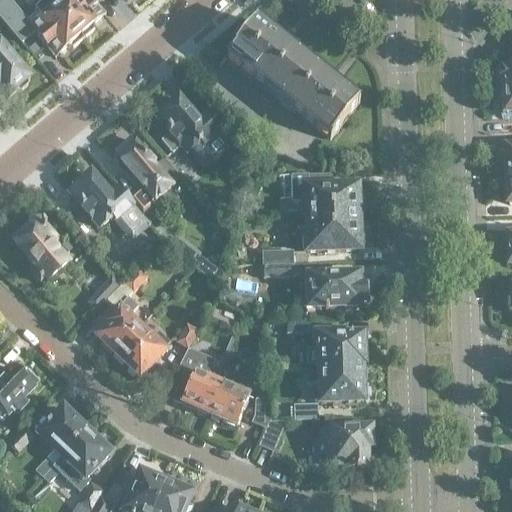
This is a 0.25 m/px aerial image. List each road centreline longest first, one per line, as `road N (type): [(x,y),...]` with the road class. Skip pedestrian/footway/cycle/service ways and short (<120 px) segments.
road 1 (tertiary): [(402,0),(423,507)]
road 2 (residential): [(423,507),(352,511),(284,493),(186,451),(110,402),(0,287)]
road 3 (tertiary): [(463,350),(455,28)]
road 4 (residential): [(0,179),(215,0)]
road 5 (tertiary): [(470,506),(463,350)]
